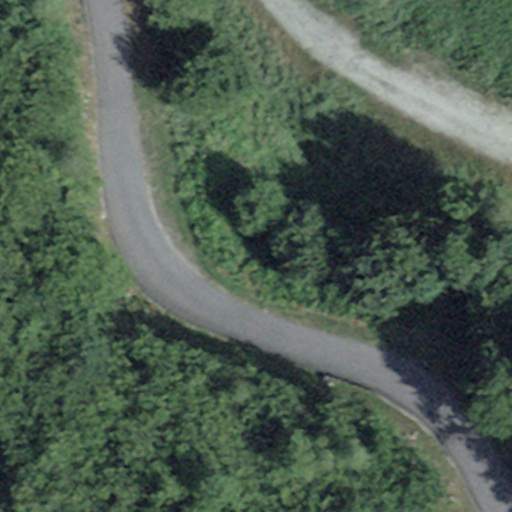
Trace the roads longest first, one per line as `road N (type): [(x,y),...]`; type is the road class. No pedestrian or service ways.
road 1 (unclassified): [(105,0),(162,246),(225,303),(368,350),(421,381),(466,430),(506,511)]
road 2 (track): [(289,0),(354,67),(481,128),(511,131)]
